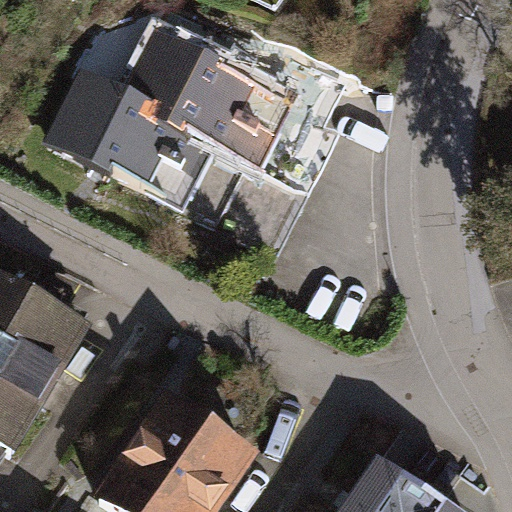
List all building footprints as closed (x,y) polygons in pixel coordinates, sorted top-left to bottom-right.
[(132,106),(215,148),(268,175),(302,109),(166,39),(132,106)] [(215,148),(132,106),(82,80),(47,147),(181,215),(215,148)] [(98,344),(0,286),(0,462),(20,475),(98,344)] [(247,511),(271,476),(172,411),(105,511),(247,511)] [(435,511),(380,473),(351,511),(435,511)]
